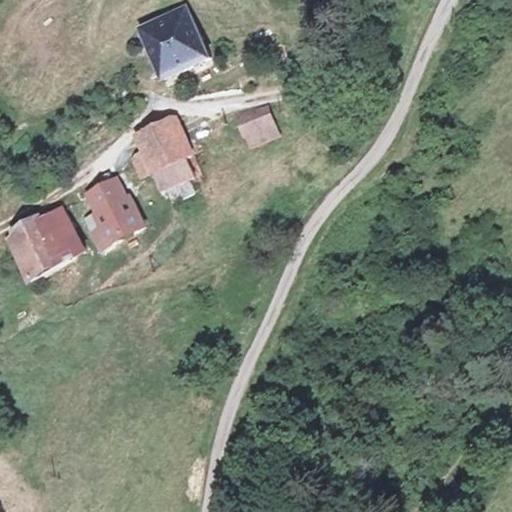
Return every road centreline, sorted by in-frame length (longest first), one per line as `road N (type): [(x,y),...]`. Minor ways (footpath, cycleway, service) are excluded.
road 1 (residential): [(446,0),(374,150),(299,238),(224,412),(200,511)]
road 2 (unclassified): [(387,0),(366,32),(288,87),(214,107),(138,106)]
road 3 (track): [(409,511),(511,385)]
